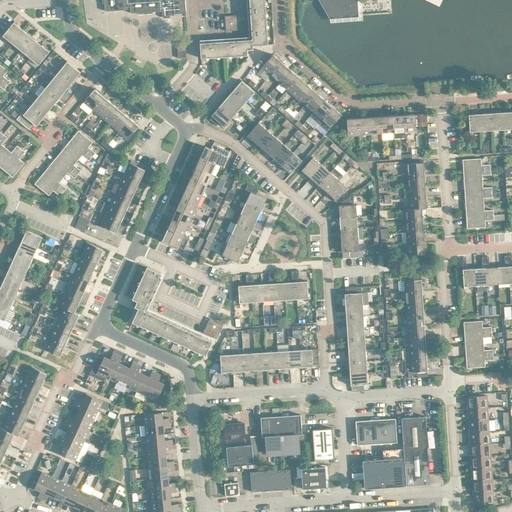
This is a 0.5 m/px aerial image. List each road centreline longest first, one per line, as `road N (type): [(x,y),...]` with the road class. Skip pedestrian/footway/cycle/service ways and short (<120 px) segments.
road 1 (residential): [(187,128),(235,146),(322,222),(332,326),(325,330),(324,389)]
road 2 (residential): [(440,100),(348,105),(280,39),(278,0)]
road 3 (residential): [(13,497),(57,386),(73,374),(98,327)]
road 4 (residential): [(13,191),(101,61)]
road 5 (residential): [(449,250),(440,100)]
road 6 (residential): [(201,510),(346,497)]
road 7 (residential): [(449,380),(441,263),(449,250)]
road 8 (residential): [(192,397),(324,389)]
road 9 (residential): [(192,397),(173,360),(98,327)]
road 10 (residential): [(174,264),(214,282),(200,314),(160,295)]
road 11 (residential): [(154,107),(193,61),(191,0)]
